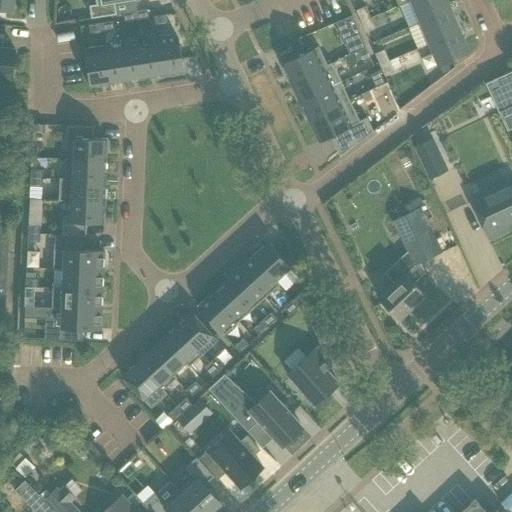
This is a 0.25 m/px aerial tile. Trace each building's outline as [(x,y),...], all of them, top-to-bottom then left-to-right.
[(0,0),(0,9),(12,11),(13,0),(0,0)] [(114,3),(130,0),(95,0),(96,4),(89,5),(91,18),(116,14),(114,3)] [(447,0),(411,0),(410,1),(419,22),(451,9),(447,0)] [(370,18),(365,6),(356,10),(361,22),(370,18)] [(136,19),(148,17),(147,9),(135,11),(136,19)] [(451,9),(419,22),(428,44),(460,31),(451,9)] [(136,19),(135,11),(123,13),(124,21),(136,19)] [(155,24),(167,23),(166,15),(154,16),(155,24)] [(350,16),(335,23),(349,55),(355,52),(358,51),(364,48),(350,16)] [(375,29),(370,18),(361,22),(365,33),(375,29)] [(100,23),(101,31),(113,29),(112,21),(100,23)] [(101,31),(100,23),(88,25),(89,33),(101,31)] [(0,82),(11,84),(15,50),(0,47),(1,40),(2,40),(4,26),(0,25),(0,82)] [(460,31),(428,44),(438,66),(470,53),(460,31)] [(173,39),(159,41),(164,75),(183,72),(178,38),(173,39)] [(164,75),(159,41),(140,44),(146,78),(164,75)] [(146,78),(140,44),(122,47),(127,81),(146,78)] [(108,84),(103,50),(100,50),(100,46),(84,49),(90,87),(108,84)] [(318,46),(281,64),(290,83),(327,65),(318,46)] [(127,81),(122,47),(103,50),(108,84),(127,81)] [(370,59),(365,48),(364,48),(358,51),(363,62),(370,59)] [(389,61),(384,50),(375,54),(379,65),(389,61)] [(349,55),(344,57),(347,65),(359,59),(355,52),(349,55)] [(393,72),(389,61),(379,65),(384,76),(393,72)] [(327,65),(290,83),(299,101),(340,82),(331,62),(327,65)] [(511,70),(485,84),(498,112),(511,105),(511,70)] [(384,84),(379,71),(370,75),(375,88),(384,84)] [(340,82),(299,101),(308,120),(349,100),(340,82)] [(450,137),(494,118),(484,95),(440,113),(450,137)] [(367,119),(360,122),(349,100),(308,120),(318,142),(329,137),(339,157),(373,131),(367,119)] [(33,124),(32,132),(44,133),(45,125),(33,124)] [(70,158),(70,159),(106,161),(107,139),(92,139),(92,127),(66,126),(65,141),(70,141),(70,158)] [(486,164),(511,155),(502,132),(478,141),(486,164)] [(432,138),(414,147),(429,179),(448,170),(432,138)] [(70,159),(70,158),(65,158),(64,178),(64,179),(105,181),(106,161),(70,159)] [(43,171),(30,170),(30,178),(42,179),(43,171)] [(42,179),(30,178),(30,186),(42,187),(42,179)] [(64,178),(59,178),(58,201),(68,201),(68,200),(104,202),(105,181),(64,179),(64,178)] [(511,181),(470,202),(486,236),(488,240),(503,232),(502,229),(511,223),(511,181)] [(68,200),(68,201),(67,219),(62,218),(62,235),(86,236),(86,222),(103,223),(104,202),(68,200)] [(408,252),(385,274),(394,283),(379,298),(399,319),(424,296),(404,274),(414,265),(441,252),(419,207),(411,212),(393,221),(408,252)] [(40,226),(28,226),(27,234),(40,235),(40,226)] [(40,235),(27,234),(27,242),(39,242),(40,235)] [(252,256),(275,282),(276,281),(291,268),(267,242),(258,251),(252,256)] [(104,251),(54,249),(53,270),(62,270),(62,269),(103,271),(104,251)] [(239,269),(265,298),(279,285),(276,281),(275,282),(252,256),(239,269)] [(62,289),(102,290),(103,271),(62,269),(62,270),(62,287),(62,289)] [(225,281),(252,310),(265,298),(239,269),(225,281)] [(34,287),(37,288),(38,280),(25,279),(25,287),(34,287)] [(238,322),(252,310),(225,281),(212,293),(238,322)] [(24,302),(34,302),(34,287),(25,287),(24,295),(24,302)] [(62,289),(62,287),(52,287),(51,308),(61,309),(61,308),(101,309),(102,290),(62,289)] [(197,306),(224,335),(238,322),(212,293),(197,306)] [(298,307),(307,299),(301,293),(292,301),(298,307)] [(297,307),(298,307),(292,301),(284,309),(289,315),(297,307)] [(24,307),(23,318),(45,319),(51,320),(51,308),(24,307)] [(61,308),(61,309),(60,328),(100,330),(101,309),(61,308)] [(176,325),(202,355),(217,341),(191,311),(176,325)] [(262,320),(267,327),(276,319),(271,312),(262,320)] [(267,327),(262,320),(253,329),(258,335),(267,327)] [(323,343),(331,339),(323,321),(311,326),(312,328),(320,344),(323,343)] [(176,325),(162,338),(186,363),(185,364),(188,367),(202,355),(176,325)] [(35,339),(35,331),(23,330),(22,338),(35,339)] [(162,338),(149,350),(172,375),(174,374),(185,364),(186,363),(162,338)] [(239,353),(248,344),(242,338),(233,346),(239,353)] [(286,375),(315,406),(338,384),(326,371),(330,367),(314,349),(286,375)] [(136,362),(162,391),(164,390),(177,378),(174,374),(172,375),(149,350),(136,362)] [(218,372),(224,366),(213,354),(207,360),(218,372)] [(511,357),(500,369),(511,382),(511,357)] [(218,372),(207,360),(201,365),(212,377),(218,372)] [(136,362),(121,376),(151,408),(167,394),(164,390),(162,391),(136,362)] [(247,431),(257,422),(280,447),(287,441),(289,443),(299,433),(297,431),(302,427),(270,391),(257,403),(224,374),(208,389),(247,431)] [(201,387),(195,382),(186,390),(192,396),(201,387)] [(117,407),(146,438),(159,425),(130,394),(117,407)] [(186,398),(177,406),(182,412),(187,408),(191,404),(186,398)] [(191,404),(187,408),(201,423),(212,412),(199,398),(191,404)] [(182,412),(177,406),(168,414),(173,420),(182,412)] [(229,431),(207,451),(240,488),(262,468),(252,456),(259,450),(246,436),(239,442),(229,431)] [(13,458),(11,464),(24,477),(34,467),(18,452),(13,458)] [(194,477),(179,491),(198,511),(215,511),(222,506),(204,486),(214,476),(196,457),(185,468),(194,477)] [(145,504),(144,505),(150,511),(198,511),(179,491),(170,481),(156,495),(148,501),(145,504)] [(56,511),(139,511),(135,506),(133,508),(121,495),(103,511),(79,511),(57,487),(45,499),(56,511)] [(497,511),(496,510),(493,511),(486,511),(474,499),(459,511),(497,511)]
